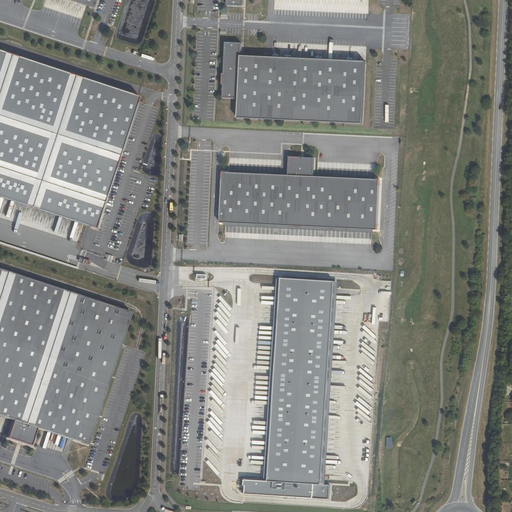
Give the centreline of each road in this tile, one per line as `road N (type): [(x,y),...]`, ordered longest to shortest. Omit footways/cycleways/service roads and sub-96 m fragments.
road 1 (unclassified): [(153,501),(177,0)]
road 2 (secondary): [(475,405),(488,321),(503,0)]
road 3 (unknown): [(128,166),(148,184),(120,273)]
